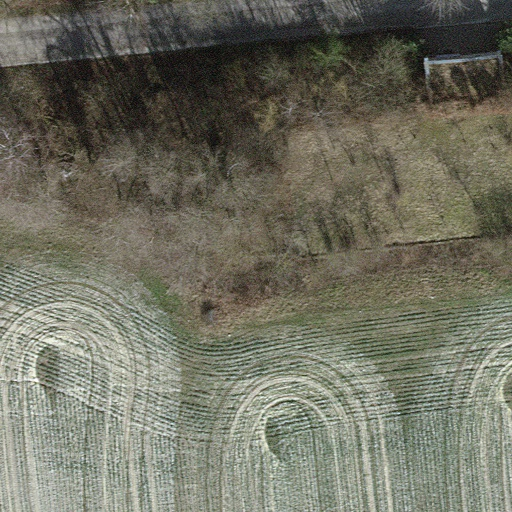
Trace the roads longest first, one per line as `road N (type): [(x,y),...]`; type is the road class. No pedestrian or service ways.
road 1 (track): [(254,19),(0,49)]
road 2 (track): [(254,19),(479,0)]
